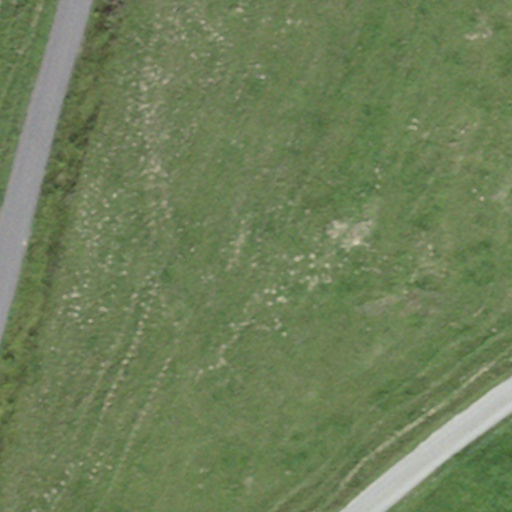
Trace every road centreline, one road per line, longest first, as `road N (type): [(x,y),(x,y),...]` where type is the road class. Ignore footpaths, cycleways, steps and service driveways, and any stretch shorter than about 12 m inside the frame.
road 1 (track): [(0,281),(75,0)]
road 2 (track): [(511,394),(361,511)]
